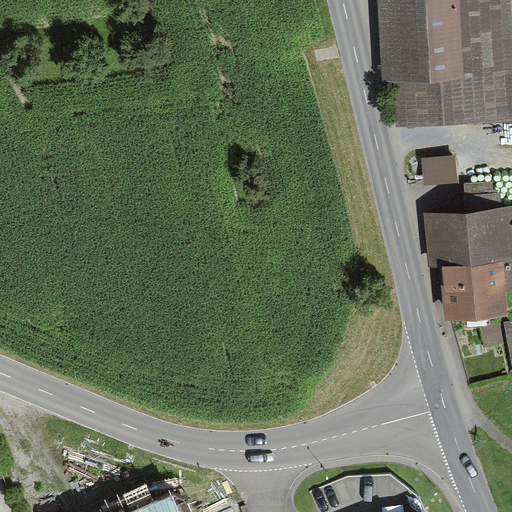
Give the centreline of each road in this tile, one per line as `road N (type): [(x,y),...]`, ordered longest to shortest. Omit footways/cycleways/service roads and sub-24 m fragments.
road 1 (tertiary): [(342,0),(444,407)]
road 2 (tertiary): [(247,450),(135,429),(0,371)]
road 3 (tertiary): [(444,407),(247,450)]
